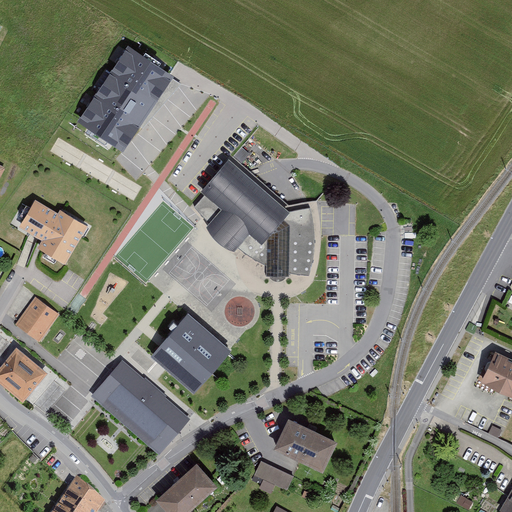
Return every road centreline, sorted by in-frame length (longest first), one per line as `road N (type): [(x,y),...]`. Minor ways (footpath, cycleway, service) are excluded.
road 1 (primary): [(511,218),(411,406)]
road 2 (residential): [(117,504),(161,464),(247,410)]
road 3 (residential): [(0,397),(66,446),(117,504)]
